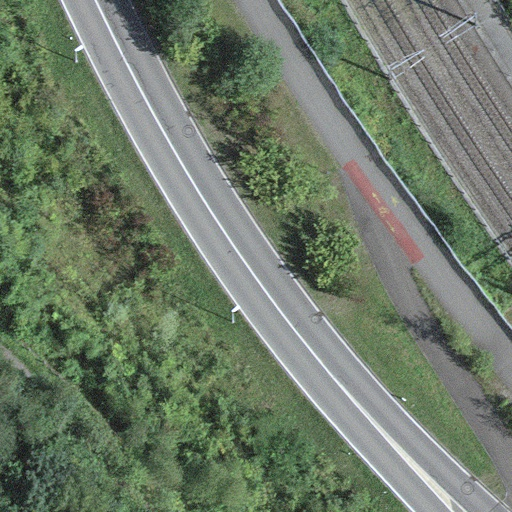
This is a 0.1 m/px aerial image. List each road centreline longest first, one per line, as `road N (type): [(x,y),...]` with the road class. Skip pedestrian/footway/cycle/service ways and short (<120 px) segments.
road 1 (motorway): [(21,0),(149,210),(400,511)]
road 2 (primary): [(462,511),(291,327),(221,227),(95,0)]
road 3 (motorway): [(511,459),(399,336),(257,138),(174,0)]
